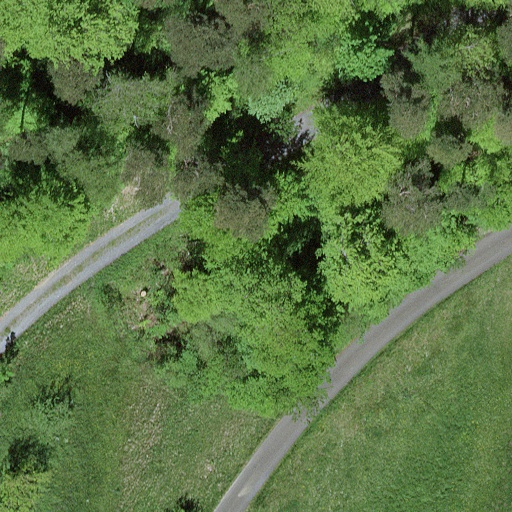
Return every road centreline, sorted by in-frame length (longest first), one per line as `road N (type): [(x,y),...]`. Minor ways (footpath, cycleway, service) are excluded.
road 1 (track): [(481,0),(356,96),(208,178),(88,259),(0,340)]
road 2 (unclassified): [(234,511),(253,475),(416,304),(511,239)]
